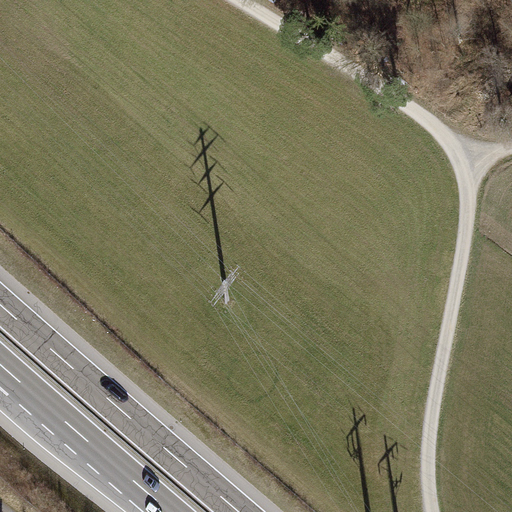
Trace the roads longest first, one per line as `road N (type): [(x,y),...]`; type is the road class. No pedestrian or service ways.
road 1 (track): [(482,141),(427,440),(430,511)]
road 2 (motorway): [(239,511),(0,303)]
road 3 (track): [(238,0),(482,141)]
road 4 (motorway): [(0,367),(167,511)]
